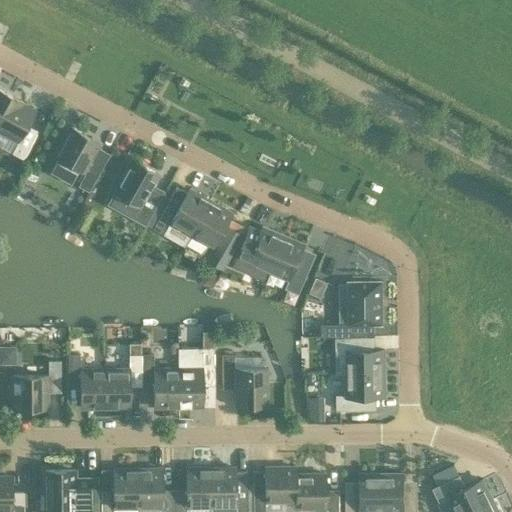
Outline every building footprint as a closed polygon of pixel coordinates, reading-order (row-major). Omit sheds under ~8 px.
[(0,108),(8,94),(0,89),(0,108)] [(26,125),(34,111),(22,104),(23,102),(8,94),(0,108),(0,130),(18,141),(11,153),(21,159),(36,131),(26,125)] [(97,147),(99,143),(70,127),(53,156),(84,173),(77,186),(88,191),(109,154),(97,147)] [(113,192),(106,203),(130,217),(134,220),(144,226),(156,205),(161,196),(148,188),(157,173),(132,159),(113,192)] [(190,235),(209,201),(188,189),(186,192),(175,187),(152,229),(162,234),(169,222),(190,235)] [(209,201),(190,235),(212,247),(205,259),(215,265),(222,269),(241,235),(224,225),(230,213),(209,201)] [(239,247),(231,266),(243,271),(246,266),(267,275),(284,235),(262,226),(251,253),(239,247)] [(284,235),(267,275),(287,284),(284,292),(297,297),(306,276),(294,270),(305,244),(284,235)] [(316,277),(309,292),(321,297),(327,282),(316,277)] [(380,281),(348,281),(349,327),(349,336),(372,336),(372,327),(380,327),(380,281)] [(335,336),(335,372),(345,372),(381,372),(380,345),(372,345),(372,336),(349,336),(335,336)] [(128,369),(104,369),(104,407),(129,407),(128,385),(140,385),(140,355),(140,344),(128,344),(128,355),(128,369)] [(177,348),(177,368),(178,407),(202,406),(202,385),(214,385),(214,347),(177,348)] [(223,367),(224,387),(236,387),(236,406),(265,406),(264,368),(236,368),(235,353),(223,353),(223,367)] [(67,355),(67,366),(79,366),(79,355),(67,355)] [(152,355),(140,355),(140,385),(153,385),(153,407),(178,407),(177,368),(152,368),(152,355)] [(46,408),(46,392),(60,392),(60,360),(48,360),(48,375),(12,375),(12,409),(46,408)] [(79,366),(67,366),(67,387),(79,386),(79,391),(80,407),(104,407),(104,369),(103,369),(79,369),(79,366)] [(335,393),(335,408),(381,408),(381,372),(345,372),(345,393),(335,393)] [(210,468),(210,506),(210,511),(246,511),(246,489),(234,489),(234,467),(210,468)] [(264,511),(264,501),(294,501),(295,474),(295,467),(264,467),(264,483),(252,483),(252,511),(264,511)] [(161,468),(136,469),(137,507),(162,507),(161,511),(173,511),(173,489),(161,490),(161,468)] [(173,489),(173,511),(185,511),(186,507),(210,506),(210,468),(185,468),(185,489),(173,489)] [(100,511),(112,511),(112,507),(137,507),(136,469),(112,469),(112,491),(100,491),(100,511)] [(40,498),(40,511),(97,511),(97,493),(97,477),(73,477),(73,470),(44,470),(44,498),(40,498)] [(358,481),(343,482),(343,511),(358,511),(359,510),(380,510),(380,499),(380,471),(358,471),(358,481)] [(402,471),(380,471),(380,499),(380,510),(402,510),(402,511),(417,511),(417,481),(402,481),(402,471)] [(326,507),(326,490),(325,474),(295,474),(294,501),(294,508),(295,507),(326,507)] [(11,476),(0,475),(0,508),(4,508),(3,511),(22,511),(22,490),(11,490),(11,476)] [(459,475),(433,488),(439,501),(447,497),(453,511),(465,511),(469,511),(492,499),(481,477),(464,486),(459,475)] [(469,511),(465,511),(498,511),(495,504),(492,499),(469,511)]
